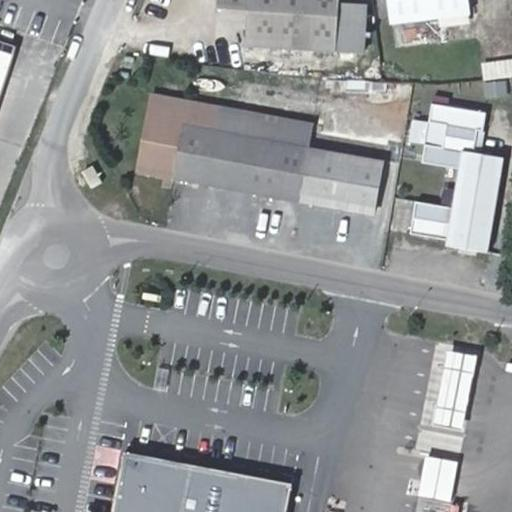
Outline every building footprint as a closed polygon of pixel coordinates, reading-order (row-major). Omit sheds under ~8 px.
[(352,30),(367,32),(368,6),(362,5),(362,0),(220,0),(220,10),(250,12),(248,47),(338,53),(339,36),(352,37),(352,30)] [(470,16),(468,0),(390,0),(394,25),(470,16)] [(511,57),(481,61),(483,79),(511,75),(511,57)] [(138,66),(127,62),(124,72),(134,77),(138,66)] [(301,202),(310,150),(216,133),(220,108),(154,96),(140,172),(301,202)] [(407,236),(490,247),(502,153),(480,151),(486,110),(430,102),(422,162),(458,167),(452,205),(412,199),(407,236)] [(310,150),(315,125),(220,108),(216,133),(310,150)] [(463,357),(450,425),(476,430),(489,362),(463,357)] [(426,453),(417,494),(451,501),(459,460),(426,453)] [(300,511),(305,491),(140,460),(130,511),(300,511)]
